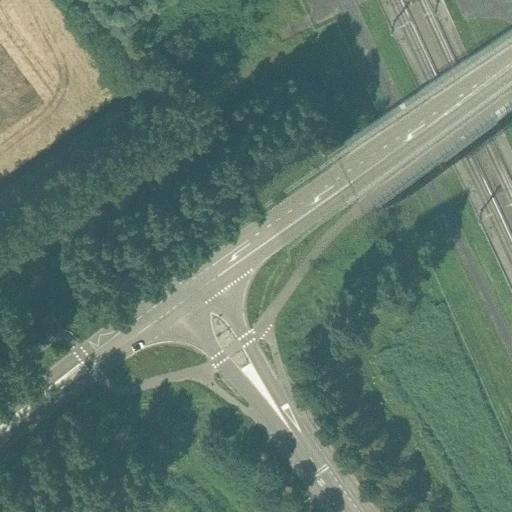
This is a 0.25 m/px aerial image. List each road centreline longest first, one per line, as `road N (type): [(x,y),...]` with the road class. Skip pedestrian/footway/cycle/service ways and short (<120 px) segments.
road 1 (track): [(0,283),(205,127),(308,19)]
road 2 (secondary): [(194,286),(511,65)]
road 3 (secondary): [(347,511),(194,286)]
road 4 (secondary): [(0,429),(194,286)]
